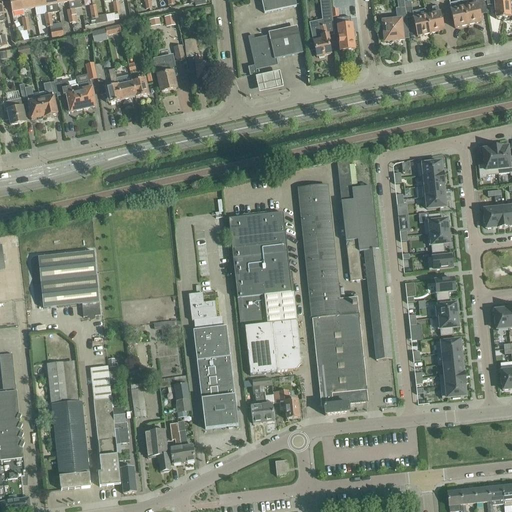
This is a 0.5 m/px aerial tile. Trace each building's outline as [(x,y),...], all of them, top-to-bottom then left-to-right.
[(23,11),(21,0),(9,0),(12,13),(23,11)] [(33,0),(21,0),(23,11),(35,9),(33,0)] [(44,0),(33,0),(35,9),(46,7),(44,0)] [(79,0),(68,0),(69,3),(70,9),(81,7),(80,1),(79,0)] [(296,7),(294,0),(261,0),(264,14),(296,7)] [(405,9),(403,0),(397,0),(399,14),(396,14),(397,22),(383,23),(385,42),(402,40),(401,28),(407,28),(405,12),(405,9)] [(410,0),(403,0),(405,9),(412,8),(410,0)] [(483,0),(462,0),(464,8),(468,26),(481,23),(477,5),(476,5),(476,4),(484,2),(483,0)] [(486,0),(487,6),(495,5),(496,20),(511,18),(509,0),(504,1),(504,0),(486,0)] [(151,1),(146,2),(146,3),(137,4),(139,15),(148,13),(147,9),(152,8),(151,1)] [(468,26),(464,8),(457,9),(456,2),(450,3),(452,11),(451,11),(455,29),(468,26)] [(434,15),(426,16),(430,34),(443,31),(439,14),(437,6),(432,7),(434,15)] [(430,34),(426,16),(420,18),(418,11),(412,12),(414,19),(413,19),(417,37),(430,34)] [(115,14),(106,16),(108,22),(113,21),(119,20),(118,15),(115,15),(115,14)] [(175,16),(165,18),(166,24),(176,23),(175,16)] [(355,50),(353,39),(353,38),(354,38),(355,38),(355,34),(352,34),(351,25),(337,27),(340,52),(355,50)] [(118,26),(106,29),(107,36),(120,34),(118,26)] [(329,41),(327,32),(326,26),(319,27),(322,41),(313,43),(317,58),(330,55),(328,42),(329,41)] [(62,29),(51,31),(52,38),(63,36),(62,29)] [(255,40),(254,37),(248,38),(254,66),(248,68),(250,76),(256,75),(255,70),(276,65),(274,60),(302,53),(297,30),(255,40)] [(0,36),(0,46),(10,45),(8,35),(0,36)] [(71,38),(63,40),(65,47),(72,45),(71,38)] [(186,58),(195,57),(197,83),(212,81),(210,65),(203,66),(201,56),(196,57),(194,40),(184,41),(186,58)] [(182,45),(176,46),(178,62),(185,61),(182,45)] [(20,57),(32,55),(31,46),(19,48),(20,57)] [(172,56),(154,61),(158,76),(159,83),(161,93),(176,89),(174,79),(173,77),(176,76),(172,56)] [(99,83),(105,81),(101,64),(96,65),(99,83)] [(109,72),(112,87),(105,89),(109,104),(121,102),(118,86),(114,70),(109,72)] [(132,83),(136,98),(149,95),(145,80),(132,83)] [(82,110),(77,86),(68,88),(67,82),(60,83),(63,96),(66,95),(70,113),(82,110)] [(77,86),(82,110),(95,107),(90,83),(77,86)] [(118,86),(121,102),(121,101),(136,97),(136,98),(132,83),(133,84),(118,87),(118,86)] [(40,100),(44,119),(57,116),(52,95),(50,84),(43,85),(46,99),(40,100)] [(44,119),(40,100),(34,101),(30,88),(25,89),(28,102),(32,121),(43,118),(43,119),(44,119)] [(26,123),(24,113),(21,99),(3,103),(5,113),(7,113),(10,126),(26,123)] [(485,166),(478,167),(479,180),(487,179),(486,176),(498,175),(495,148),(489,149),(489,150),(483,150),(485,166)] [(501,148),(495,148),(498,175),(510,174),(510,176),(511,176),(511,163),(509,163),(508,148),(501,148)] [(350,282),(362,281),(359,252),(364,252),(375,351),(376,361),(392,359),(381,250),(379,250),(372,187),(352,190),(349,161),(337,163),(350,282)] [(427,164),(417,165),(418,177),(443,175),(443,174),(442,174),(441,163),(435,163),(435,162),(427,163),(427,164)] [(443,175),(418,177),(418,178),(421,177),(422,188),(444,185),(443,175)] [(444,185),(422,188),(423,198),(444,196),(443,186),(444,186),(444,185)] [(368,403),(357,298),(339,300),(327,186),(298,189),(321,408),(324,408),(325,416),(349,414),(348,405),(368,403)] [(444,196),(423,198),(423,199),(425,199),(427,210),(446,208),(444,196)] [(506,208),(496,209),(498,228),(498,229),(508,228),(506,208)] [(496,209),(484,211),(485,217),(483,218),(484,224),(485,224),(486,230),(498,228),(496,209)] [(240,219),(229,220),(240,328),(245,328),(250,376),(292,371),(291,354),(300,353),(292,273),(290,273),(283,214),(271,215),(271,213),(240,217),(240,219)] [(429,223),(424,223),(425,235),(448,233),(447,221),(441,221),(440,215),(428,216),(429,223)] [(448,233),(425,235),(425,236),(427,235),(429,247),(431,246),(432,253),(444,251),(444,245),(449,244),(448,233)] [(432,259),(428,259),(429,272),(452,269),(451,257),(445,257),(444,251),(432,253),(432,259)] [(100,316),(98,303),(93,253),(38,258),(43,309),(82,305),(84,318),(100,316)] [(501,275),(505,274),(501,257),(497,258),(501,275)] [(453,280),(435,282),(437,300),(449,299),(449,293),(455,292),(453,280)] [(202,293),(189,295),(192,321),(194,321),(195,331),(193,331),(204,421),(205,430),(228,428),(228,429),(233,428),(233,427),(238,427),(237,417),(226,327),(222,328),(221,322),(216,323),(215,318),(217,318),(215,302),(204,303),(202,293)] [(450,305),(449,299),(437,300),(439,318),(457,316),(456,305),(450,305)] [(506,310),(494,311),(495,317),(493,317),(494,324),(496,323),(496,330),(508,329),(506,310)] [(458,328),(457,316),(439,318),(441,337),(453,336),(452,329),(458,328)] [(31,322),(31,332),(49,331),(49,321),(31,322)] [(439,355),(437,355),(461,353),(460,341),(438,343),(439,355)] [(461,353),(437,355),(438,366),(462,364),(461,353)] [(0,359),(3,390),(0,390),(0,511),(24,511),(30,511),(28,497),(23,498),(21,477),(24,477),(23,472),(25,472),(23,448),(25,444),(22,443),(22,439),(24,435),(21,433),(21,430),(23,425),(18,425),(19,421),(22,416),(19,415),(17,392),(16,392),(12,355),(0,355),(0,359)] [(64,363),(58,364),(48,365),(59,469),(55,470),(56,479),(59,479),(60,488),(61,488),(61,491),(62,491),(62,488),(81,486),(81,489),(90,488),(90,483),(89,473),(89,474),(81,402),(68,403),(64,363)] [(462,364),(438,366),(438,367),(443,366),(444,376),(439,376),(439,377),(464,374),(463,374),(462,364)] [(120,485),(112,399),(108,368),(91,370),(94,400),(94,401),(101,473),(98,473),(100,487),(120,485)] [(511,370),(501,372),(502,379),(500,379),(501,386),(502,385),(503,391),(511,390),(511,370)] [(464,374),(439,377),(441,388),(465,385),(464,374)] [(259,381),(252,381),(252,387),(253,395),(256,395),(260,394),(260,387),(259,381)] [(189,400),(187,384),(174,386),(176,402),(189,400)] [(465,385),(441,388),(442,399),(452,398),(452,400),(460,399),(460,397),(466,397),(464,386),(465,385)] [(144,390),(132,391),(136,418),(148,417),(144,390)] [(264,423),(260,394),(256,395),(257,406),(251,407),(253,424),(264,423)] [(265,394),(260,394),(264,423),(275,422),(273,404),(266,405),(265,394)] [(286,411),(287,420),(299,419),(297,401),(289,401),(289,397),(279,398),(281,412),(286,411)] [(189,400),(176,402),(177,412),(187,411),(190,410),(189,400)] [(121,445),(130,444),(128,423),(119,424),(121,445)] [(184,464),(178,427),(178,425),(170,426),(173,441),(176,441),(177,448),(170,449),(173,465),(184,464)] [(184,426),(178,427),(184,464),(195,462),(192,446),(187,447),(184,426)] [(165,431),(144,434),(148,458),(158,456),(161,472),(171,471),(165,431)] [(287,462),(275,463),(277,477),(288,476),(287,462)] [(119,469),(120,484),(122,484),(124,495),(136,493),(133,468),(119,469)] [(511,486),(503,488),(504,502),(511,500),(511,486)] [(503,488),(489,489),(490,503),(488,503),(489,511),(493,510),(493,506),(504,505),(504,502),(503,488)] [(490,503),(489,489),(475,490),(477,504),(488,503),(490,503)] [(463,506),(461,506),(461,511),(466,511),(466,505),(477,504),(475,490),(462,492),(463,506)] [(463,506),(462,492),(448,493),(449,507),(461,506),(463,506)]
